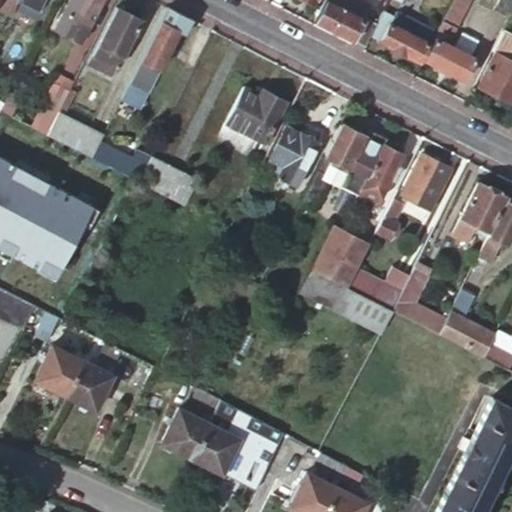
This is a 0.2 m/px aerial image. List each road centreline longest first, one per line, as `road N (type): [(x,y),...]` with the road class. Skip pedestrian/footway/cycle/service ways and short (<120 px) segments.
road 1 (residential): [(209,0),(511,152)]
road 2 (residential): [(0,457),(132,511)]
